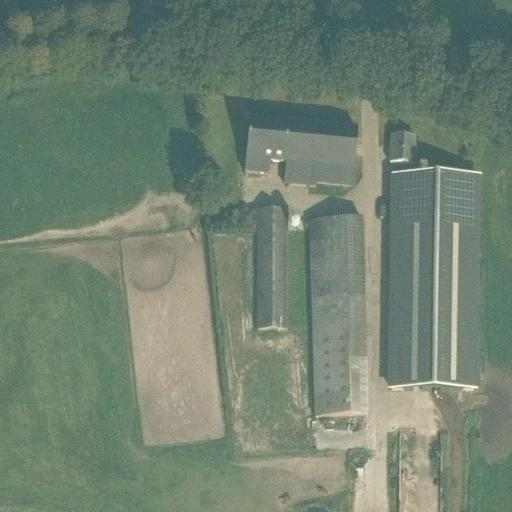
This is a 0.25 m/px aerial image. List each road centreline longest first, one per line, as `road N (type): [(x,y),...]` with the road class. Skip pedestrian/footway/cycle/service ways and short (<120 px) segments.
road 1 (unclassified): [(140,42),(365,61),(511,109)]
road 2 (unclassified): [(0,57),(140,42)]
